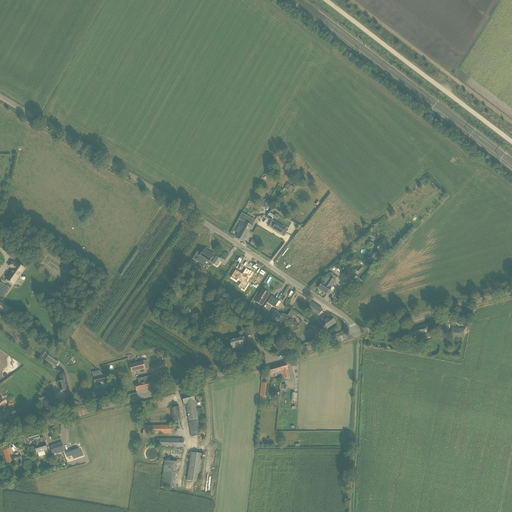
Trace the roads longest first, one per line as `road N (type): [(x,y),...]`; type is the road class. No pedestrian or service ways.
road 1 (unclassified): [(356,334),(326,302),(0,96)]
road 2 (tertiary): [(0,433),(356,334)]
road 3 (track): [(511,141),(325,0)]
road 4 (track): [(356,334),(350,511)]
road 5 (tertiary): [(356,334),(511,292)]
